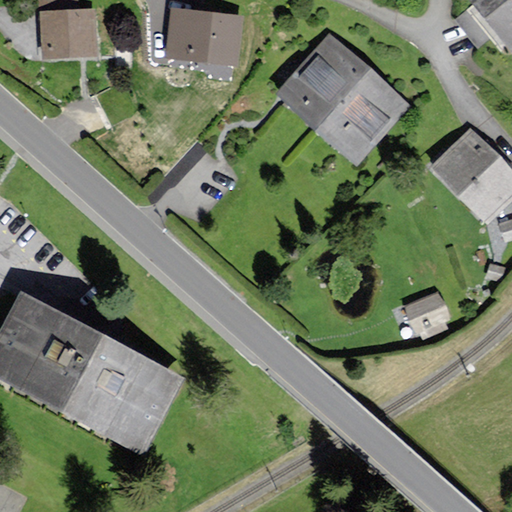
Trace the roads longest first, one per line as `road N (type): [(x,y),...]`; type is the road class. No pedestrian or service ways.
road 1 (tertiary): [(455,511),(0,106)]
road 2 (residential): [(438,0),(441,19),(421,31),(349,0)]
